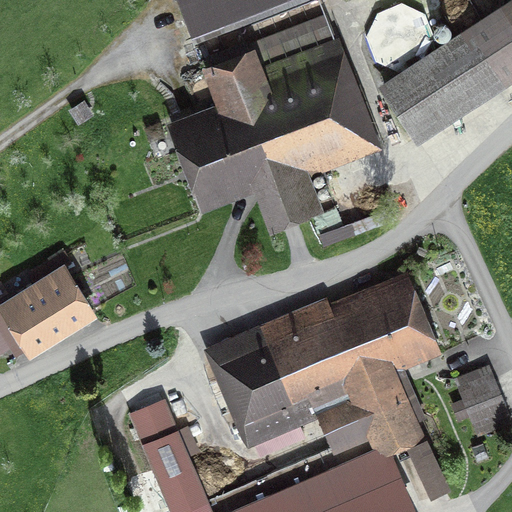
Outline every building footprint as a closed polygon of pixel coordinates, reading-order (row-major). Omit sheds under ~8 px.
[(302,0),(173,0),(190,43),(302,0)] [(511,1),(380,88),(417,146),(511,84),(511,1)] [(434,36),(436,38),(439,39),(442,39),(444,38),(447,37),(448,35),(449,32),(449,29),(449,27),(447,24),(445,23),(442,22),(439,22),(436,23),(434,25),(433,28),(432,30),(433,33),(434,36)] [(384,151),(340,37),(263,67),(256,50),(202,70),(216,106),(168,125),(202,213),(255,193),(271,234),(291,227),(325,213),(312,179),(384,151)] [(322,186),(324,185),(324,183),(325,182),(324,180),(323,179),(322,178),(321,177),(319,177),(318,177),(316,178),(315,180),(315,181),(315,183),(315,184),(316,186),(318,187),(319,187),(321,187),(322,186)] [(326,196),(327,195),(328,194),(328,192),(328,191),(327,189),(326,188),(324,188),(322,187),(321,188),(319,189),(318,190),(318,192),(318,193),(318,195),(320,196),(321,197),(323,197),(324,197),(326,196)] [(57,274),(0,306),(0,321),(23,362),(86,325),(57,274)] [(243,449),(315,419),(329,455),(367,440),(375,459),(413,444),(383,370),(423,353),(396,287),(209,364),(243,449)] [(511,427),(489,372),(458,385),(483,442),(511,429),(511,427)] [(161,406),(129,420),(167,511),(189,511),(203,506),(161,406)] [(413,454),(433,494),(446,488),(426,448),(413,454)] [(398,511),(375,459),(256,511),(398,511)]
